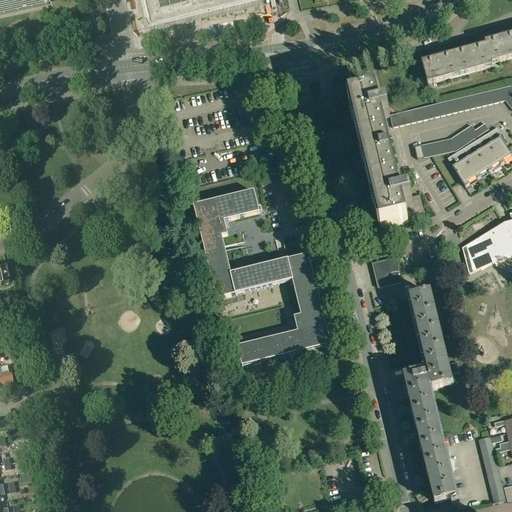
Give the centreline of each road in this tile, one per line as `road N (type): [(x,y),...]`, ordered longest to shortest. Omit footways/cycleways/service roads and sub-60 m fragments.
road 1 (residential): [(404,511),(294,53)]
road 2 (residential): [(128,67),(136,137),(124,160),(36,229),(0,245)]
road 3 (tertiary): [(128,67),(294,53)]
road 4 (tertiary): [(294,53),(404,25),(446,0)]
road 5 (tertiary): [(0,91),(128,67)]
